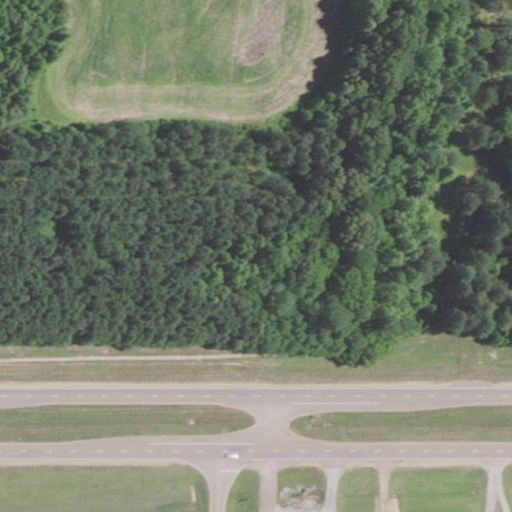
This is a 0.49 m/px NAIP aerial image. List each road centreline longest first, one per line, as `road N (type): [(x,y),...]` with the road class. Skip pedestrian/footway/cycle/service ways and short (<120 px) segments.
road 1 (trunk): [(511,393),(0,392)]
road 2 (trunk): [(0,449),(511,450)]
